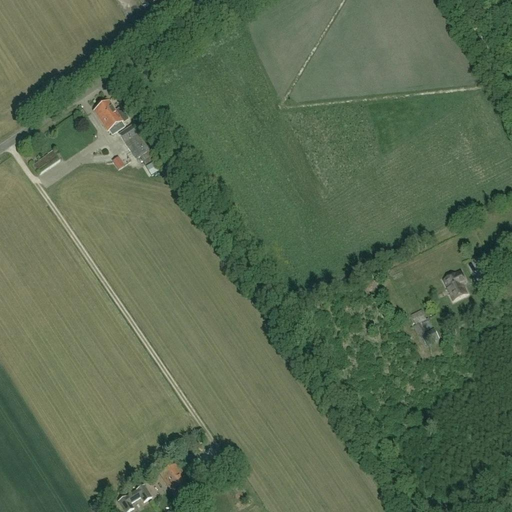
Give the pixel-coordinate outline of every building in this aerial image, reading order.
[(122,124),(123,124),(123,123),(124,125),(130,121),(121,108),(115,112),(108,102),(94,112),(108,133),(109,132),(112,137),(125,129),(122,124)] [(132,125),(119,135),(136,160),(150,150),(132,125)] [(55,165),(59,162),(53,151),(32,167),(37,174),(53,162),(55,165)] [(149,151),(139,158),(142,162),(152,156),(149,151)] [(119,157),(113,161),(118,170),(125,166),(119,157)] [(155,161),(146,167),(151,175),(160,170),(155,161)] [(454,301),(467,295),(462,286),(466,284),(461,273),(454,276),(444,281),(454,301)] [(427,321),(422,312),(411,317),(416,326),(427,321)] [(422,331),(419,333),(427,346),(437,340),(432,332),(427,335),(425,336),(422,331)] [(221,477),(214,469),(205,475),(211,484),(221,477)] [(175,499),(190,489),(178,470),(163,480),(175,499)] [(126,498),(118,503),(124,511),(130,511),(134,510),(130,505),(141,499),(144,503),(151,499),(144,487),(136,492),(126,498)]
